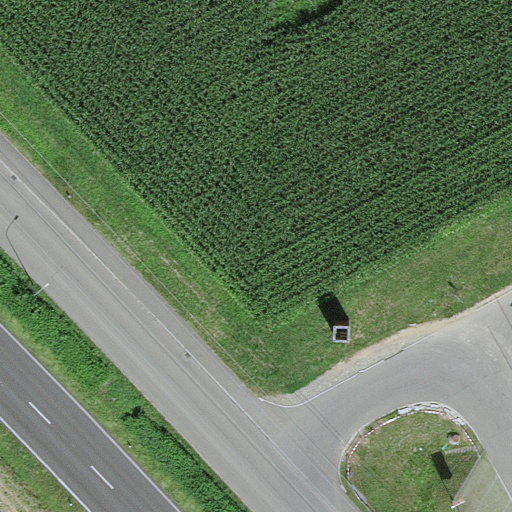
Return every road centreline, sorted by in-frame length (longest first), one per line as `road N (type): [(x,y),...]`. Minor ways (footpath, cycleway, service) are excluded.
road 1 (residential): [(298,511),(0,215)]
road 2 (primary): [(135,511),(0,369)]
